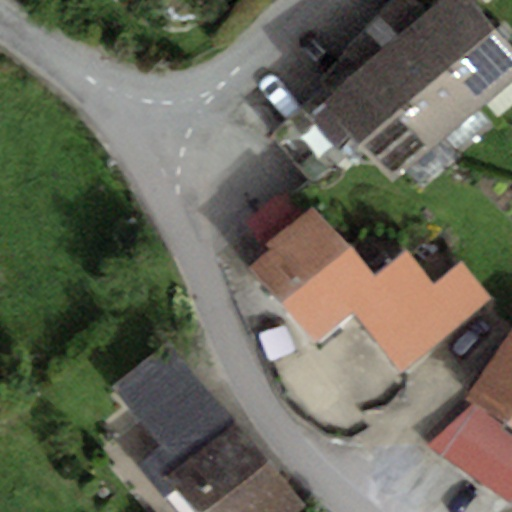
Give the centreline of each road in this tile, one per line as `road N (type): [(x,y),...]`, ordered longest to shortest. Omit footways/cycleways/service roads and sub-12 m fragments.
road 1 (residential): [(361,511),(283,439),(201,284),(147,138)]
road 2 (residential): [(302,0),(241,64),(147,138)]
road 3 (residential): [(147,138),(0,25)]
